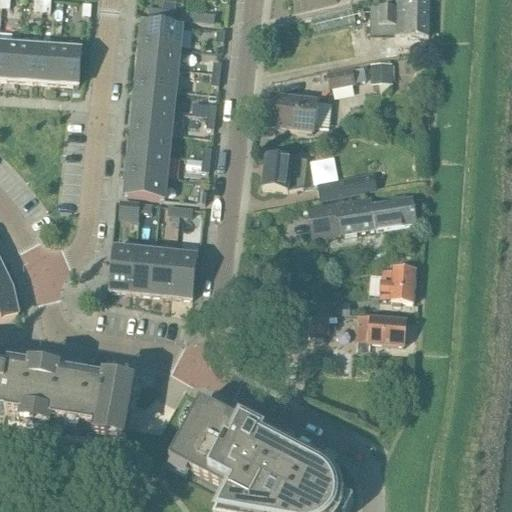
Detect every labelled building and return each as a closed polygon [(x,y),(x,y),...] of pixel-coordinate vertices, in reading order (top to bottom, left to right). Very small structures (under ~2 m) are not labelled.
[(9,12),(10,0),(2,0),(1,11),(9,12)] [(33,15),(42,16),(42,3),(34,3),(33,15)] [(51,4),(42,3),(42,16),(50,16),(51,4)] [(370,11),(370,36),(378,37),(394,37),(429,39),(429,5),(394,5),(394,10),(379,9),(370,11)] [(82,7),(82,20),(90,20),(91,8),(82,7)] [(161,22),(162,15),(150,13),(149,21),(161,22)] [(173,24),(174,16),(162,15),(161,22),(173,24)] [(202,27),(202,19),(190,17),(190,25),(202,27)] [(213,28),(214,20),(202,19),(202,27),(213,28)] [(180,53),(182,31),(143,27),(140,49),(180,53)] [(225,35),(217,34),(215,46),(223,47),(225,35)] [(0,48),(0,85),(18,87),(21,49),(0,48)] [(21,49),(18,87),(39,89),(42,51),(21,49)] [(177,75),(180,53),(140,49),(138,71),(177,75)] [(42,51),(39,89),(60,90),(63,52),(42,51)] [(63,52),(60,90),(81,91),(84,54),(63,52)] [(220,79),(221,67),(213,66),(212,78),(220,79)] [(371,69),(371,88),(392,88),(392,69),(371,69)] [(175,96),(177,75),(138,71),(136,92),(175,96)] [(329,93),(363,86),(360,72),(327,79),(329,93)] [(218,91),(220,79),(212,78),(210,90),(218,91)] [(173,118),(175,96),(136,92),(134,114),(173,118)] [(314,138),(318,105),(272,100),(268,132),(314,138)] [(429,101),(411,101),(411,120),(429,120),(429,101)] [(215,122),(216,110),(208,109),(207,121),(215,122)] [(171,139),(173,118),(134,114),(132,135),(171,139)] [(214,134),(215,122),(207,121),(206,133),(214,134)] [(423,124),(408,126),(411,142),(426,139),(423,124)] [(168,161),(171,139),(132,135),(129,157),(168,161)] [(210,165),(211,153),(203,152),(202,164),(210,165)] [(166,182),(168,161),(129,157),(127,178),(166,182)] [(266,159),(262,193),(289,196),(304,192),(306,178),(307,164),(293,162),(266,159)] [(209,177),(210,165),(202,164),(201,176),(209,177)] [(321,205),(376,195),(373,177),(318,188),(321,205)] [(164,204),(166,182),(127,178),(125,200),(164,204)] [(205,209),(206,197),(198,196),(197,208),(205,209)] [(373,210),(371,201),(308,212),(313,245),(339,240),(416,228),(412,203),(373,210)] [(128,207),(127,215),(139,216),(140,208),(128,207)] [(151,217),(152,209),(140,208),(139,216),(151,217)] [(180,220),(180,212),(168,211),(168,219),(180,220)] [(191,221),(192,213),(180,212),(180,220),(191,221)] [(130,298),(135,254),(114,252),(109,296),(130,298)] [(151,300),(155,256),(135,254),(130,298),(151,300)] [(171,302),(176,258),(155,256),(151,300),(171,302)] [(192,304),(197,261),(176,258),(171,302),(192,304)] [(2,275),(0,275),(0,300),(13,297),(2,275)] [(415,276),(392,275),(392,276),(381,275),(380,287),(379,300),(390,301),(390,305),(413,308),(415,276)] [(13,297),(0,300),(0,323),(19,321),(13,297)] [(307,319),(337,320),(337,307),(319,306),(307,306),(307,319)] [(286,321),(286,344),(299,344),(299,338),(324,338),(324,321),(317,321),(286,321)] [(404,350),(406,325),(369,322),(357,322),(356,347),(404,350)] [(8,366),(10,354),(0,352),(0,416),(5,418),(4,426),(3,433),(124,454),(127,431),(130,419),(131,410),(135,387),(123,385),(28,369),(8,366)] [(242,428),(200,406),(169,466),(230,497),(222,511),(343,511),(344,511),(344,508),(344,504),(344,501),(344,497),(343,494),(342,490),(340,487),(339,484),(337,481),(335,479),(332,476),(330,474),(327,472),(324,470),(261,438),(264,432),(245,422),(242,428)]
